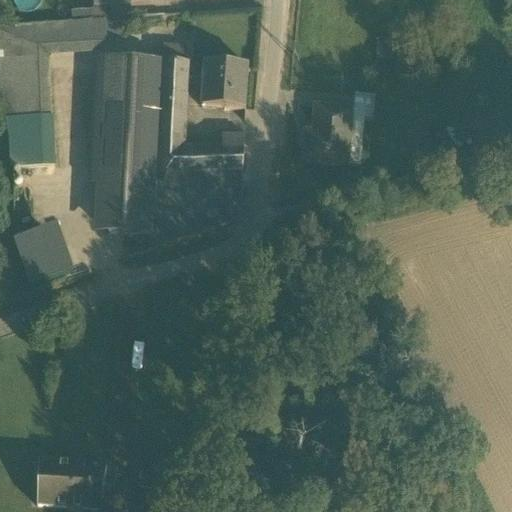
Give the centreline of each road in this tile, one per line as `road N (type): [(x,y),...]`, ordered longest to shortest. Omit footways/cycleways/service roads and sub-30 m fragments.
road 1 (residential): [(257,233),(257,270),(178,511)]
road 2 (residential): [(0,325),(257,233)]
road 3 (track): [(257,233),(289,214),(511,151)]
road 4 (residential): [(279,0),(257,233)]
